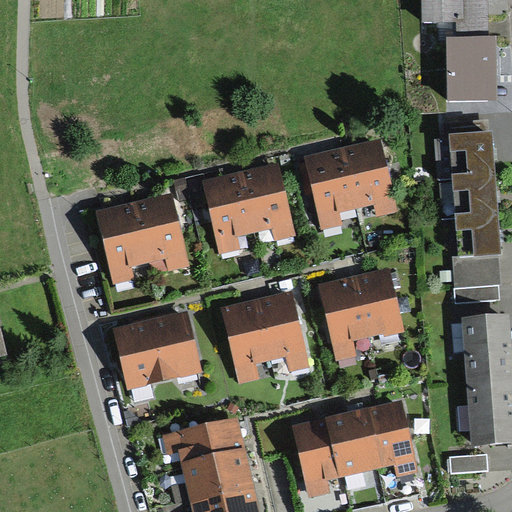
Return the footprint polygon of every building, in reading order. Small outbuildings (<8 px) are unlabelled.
[(487,0),(420,0),(421,23),(458,23),(458,37),(488,37),(487,0)] [(488,37),(458,37),(448,37),(449,99),(497,98),(497,79),(496,37),(488,37)] [(458,258),(499,255),(502,255),(493,130),(449,134),(458,258)] [(342,146),(357,208),(373,203),(377,217),(400,212),(381,137),(342,146)] [(341,212),(357,208),(342,146),(305,156),(323,230),(344,225),(341,212)] [(242,172),(257,232),(272,228),(276,242),(297,236),(278,164),(242,172)] [(238,237),(257,232),(242,172),(202,181),(220,254),(241,249),(238,237)] [(136,200),(152,263),(166,260),(169,272),(191,266),(172,191),(136,200)] [(134,267),(152,263),(136,200),(97,210),(114,284),(136,278),(134,267)] [(458,258),(453,257),(455,288),(498,285),(501,285),(499,255),(458,258)] [(354,276),(370,337),(384,333),(385,337),(406,332),(390,267),(354,276)] [(354,341),(370,337),(354,276),(319,286),(336,360),(357,355),(354,341)] [(498,285),(455,288),(456,302),(499,300),(498,285)] [(255,299),(271,360),(286,356),(290,373),(312,367),(293,290),(255,299)] [(256,364),(271,360),(255,299),(222,308),(240,382),(259,378),(256,364)] [(149,318),(164,381),(202,371),(187,309),(149,318)] [(511,441),(511,331),(511,314),(464,317),(464,324),(454,324),(456,353),(464,353),(467,406),(456,406),(458,429),(470,429),(471,444),(511,441)] [(128,390),(164,381),(149,318),(113,327),(128,390)] [(365,408),(379,469),(396,465),(398,475),(418,471),(402,400),(365,408)] [(365,408),(325,418),(339,478),(379,469),(365,408)] [(178,451),(181,463),(245,448),(237,418),(165,435),(169,453),(178,451)] [(339,478),(325,418),(292,425),(309,498),(332,493),(329,481),(339,478)] [(254,488),(245,448),(181,463),(190,503),(254,488)] [(452,474),(488,471),(487,456),(451,458),(452,474)] [(259,511),(254,488),(190,503),(192,511),(259,511)]
